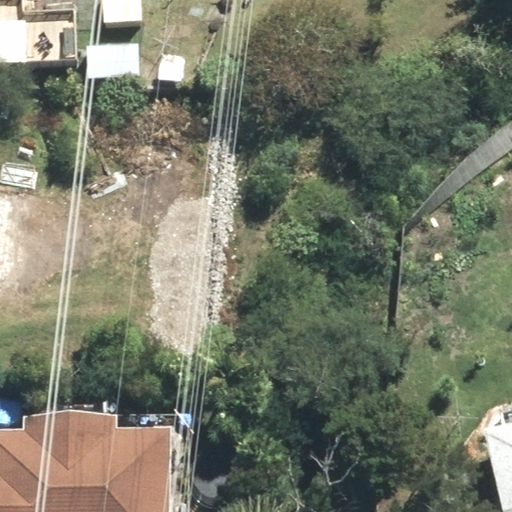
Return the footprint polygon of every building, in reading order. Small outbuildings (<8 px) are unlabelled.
[(0,80),(19,79),(17,36),(0,37),(0,80)] [(137,55),(76,54),(75,92),(136,94),(137,55)] [(12,189),(0,189),(0,299),(10,300),(12,189)] [(0,511),(160,511),(161,481),(161,451),(105,449),(106,437),(18,435),(18,447),(0,446),(0,511)] [(511,511),(511,439),(471,449),(485,511),(511,511)]
